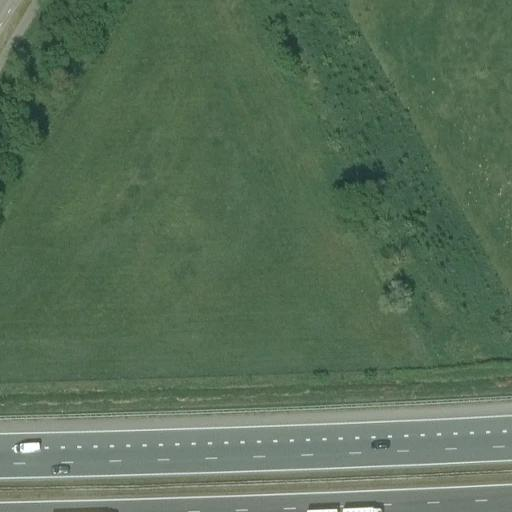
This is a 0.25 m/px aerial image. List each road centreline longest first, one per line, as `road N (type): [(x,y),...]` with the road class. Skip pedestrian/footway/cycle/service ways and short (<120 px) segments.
road 1 (motorway): [(511,447),(0,464)]
road 2 (track): [(278,0),(387,225),(456,313)]
road 3 (motorway): [(290,511),(511,498)]
